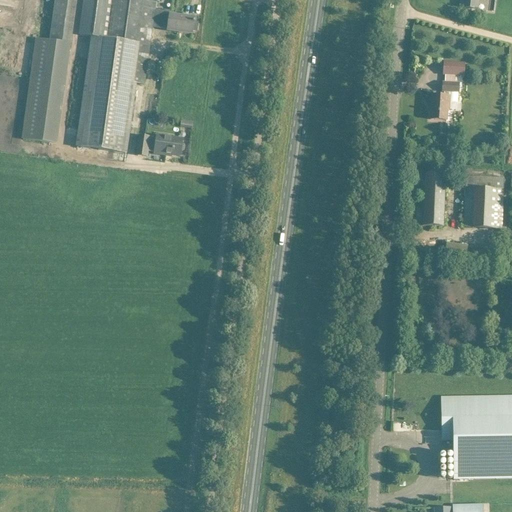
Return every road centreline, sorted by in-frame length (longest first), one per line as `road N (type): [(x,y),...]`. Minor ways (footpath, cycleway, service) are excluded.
road 1 (unclassified): [(206,511),(277,0)]
road 2 (primary): [(248,511),(317,0)]
road 3 (unclassified): [(193,511),(260,0)]
road 4 (unclassified): [(376,511),(404,0)]
